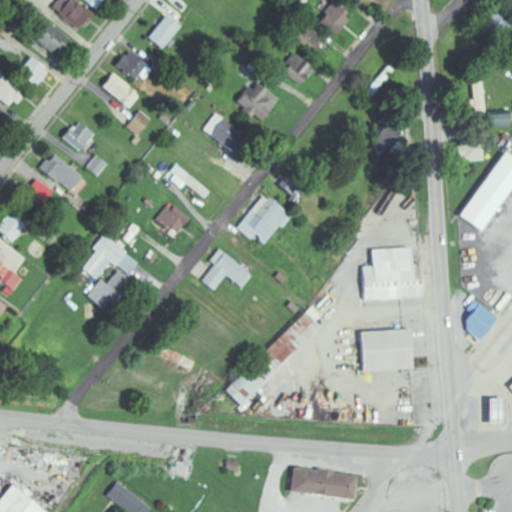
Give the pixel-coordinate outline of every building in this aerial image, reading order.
[(79,29),(90,13),(71,0),(56,0),(50,10),(79,29)] [(81,0),(95,8),(99,0),(81,0)] [(317,20),(333,36),(349,19),(333,4),(317,20)] [(298,19),(304,24),(292,37),(317,59),(323,51),(316,45),(328,32),(304,12),(298,19)] [(511,13),(485,14),(486,37),(511,36),(511,13)] [(146,38),(161,50),(179,27),(164,15),(146,38)] [(66,40),(44,20),(36,28),(40,32),(33,39),(51,56),(66,40)] [(311,68),(293,53),(278,71),(296,86),(311,68)] [(45,69),(28,57),(15,74),(33,87),(45,69)] [(138,94),(108,74),(98,89),(129,109),(138,94)] [(0,103),(8,110),(21,93),(0,76),(0,103)] [(480,92),(481,77),(471,76),(471,92),(480,92)] [(242,108),(240,112),(260,124),(275,98),(247,81),(234,104),(242,108)] [(487,111),(487,128),(510,127),(509,110),(487,111)] [(124,127),(136,136),(149,120),(137,111),(124,127)] [(236,133),(213,114),(200,130),(223,148),(236,133)] [(60,140),(78,152),(90,134),(73,122),(60,140)] [(403,132),(394,123),(380,138),(389,147),(403,132)] [(462,162),(483,162),(482,142),(462,142),(462,162)] [(478,233),(511,184),(511,160),(501,153),(456,218),(478,233)] [(69,191),(79,173),(47,155),(36,173),(69,191)] [(105,164),(94,155),(84,168),(95,177),(105,164)] [(165,179),(179,190),(183,185),(200,200),(207,192),(175,166),(165,179)] [(52,192),(33,179),(21,198),(39,211),(52,192)] [(262,194),(235,229),(250,241),(252,237),(264,246),(288,215),(262,194)] [(175,235),(186,216),(165,203),(153,222),(175,235)] [(0,237),(7,243),(21,227),(5,214),(0,220),(0,237)] [(110,262),(128,275),(138,261),(103,235),(92,249),(96,252),(82,270),(96,280),(110,262)] [(225,276),(242,290),(253,277),(218,249),(208,261),(213,265),(200,282),(213,292),(225,276)] [(370,251),(370,267),(361,268),(362,301),(421,299),(420,264),(410,265),(409,249),(370,251)] [(20,277),(0,263),(0,279),(6,284),(1,290),(8,295),(20,277)] [(105,284),(101,280),(85,297),(102,312),(130,281),(119,270),(105,284)] [(471,313),(460,325),(479,340),(497,319),(474,300),(466,309),(471,313)] [(305,313),(223,391),(239,408),(321,330),(305,313)] [(410,371),(408,331),(359,332),(361,372),(410,371)] [(501,401),(486,400),(486,425),(501,426),(501,401)] [(292,466),(355,475),(351,498),(289,490),(292,466)] [(116,480),(150,508),(146,511),(126,511),(105,495),(116,480)] [(0,511),(0,496),(11,483),(46,511),(0,511)]
